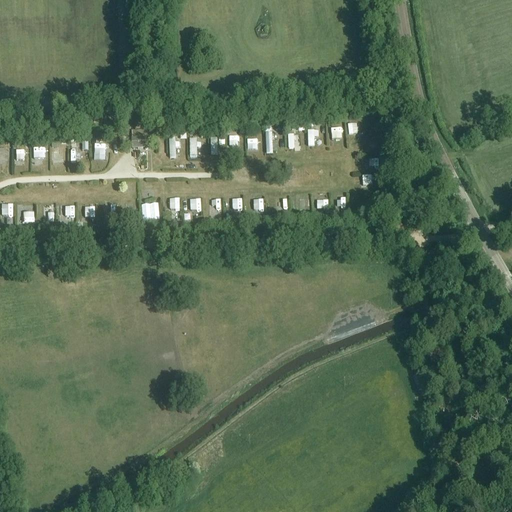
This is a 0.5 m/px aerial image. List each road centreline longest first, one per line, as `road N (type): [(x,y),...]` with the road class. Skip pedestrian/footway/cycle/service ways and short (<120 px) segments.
road 1 (track): [(0,250),(419,240)]
road 2 (tertiary): [(511,287),(424,117),(399,0)]
road 3 (track): [(378,0),(419,240)]
road 4 (track): [(419,240),(455,461)]
